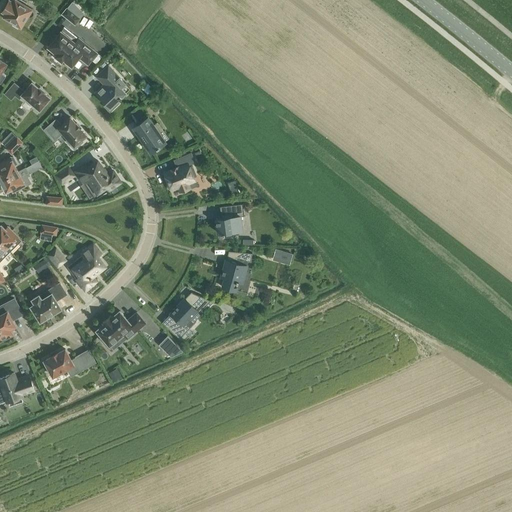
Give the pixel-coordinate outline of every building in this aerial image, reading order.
[(17,0),(9,0),(5,7),(0,14),(13,22),(12,24),(19,28),(20,26),(21,27),(27,16),(28,17),(30,17),(32,17),(33,16),(34,14),(34,13),(34,11),(33,9),(25,5),(26,3),(21,0),(18,0),(18,1),(17,0)] [(62,14),(75,25),(84,13),(72,1),(62,14)] [(79,57),(80,58),(88,65),(97,53),(79,38),(75,43),(61,32),(62,32),(61,31),(60,32),(57,36),(56,34),(50,41),(52,42),(49,46),(48,47),(49,48),(49,47),(57,54),(55,56),(62,61),(63,59),(71,65),(72,66),(72,65),(79,57)] [(98,40),(94,42),(100,51),(104,48),(98,40)] [(104,84),(100,88),(96,93),(107,104),(105,106),(110,111),(119,103),(117,101),(120,98),(120,99),(122,97),(121,97),(125,94),(120,88),(125,83),(108,66),(97,76),(104,84)] [(19,98),(22,95),(40,110),(50,98),(44,92),(39,88),(32,82),(24,92),(14,83),(5,94),(11,99),(15,95),(19,98)] [(51,136),(59,128),(68,139),(67,141),(74,149),(83,142),(81,140),(86,135),(81,129),(82,128),(81,128),(76,123),(77,123),(76,122),(76,123),(70,117),(61,125),(56,119),(45,129),(51,136)] [(157,122),(154,125),(148,117),(133,127),(151,152),(166,142),(164,140),(168,138),(157,122)] [(22,143),(17,137),(6,148),(12,154),(22,143)] [(164,174),(166,177),(164,178),(168,186),(169,186),(171,189),(179,186),(181,192),(190,188),(188,183),(195,180),(194,177),(196,176),(192,166),(190,167),(189,165),(195,162),(191,153),(174,160),(177,167),(169,170),(170,171),(164,174)] [(0,181),(18,172),(11,158),(0,163),(0,181)] [(75,170),(84,183),(89,180),(98,193),(107,187),(109,190),(121,182),(113,171),(107,174),(97,160),(88,167),(85,163),(75,170)] [(68,167),(56,175),(62,184),(74,175),(68,167)] [(25,168),(18,172),(0,181),(0,183),(2,187),(3,186),(6,192),(11,189),(13,192),(30,183),(26,176),(28,175),(25,168)] [(47,196),(46,204),(62,205),(62,198),(47,196)] [(221,218),(216,219),(218,233),(223,232),(223,238),(233,236),(233,231),(242,230),(240,216),(244,216),(242,203),(230,205),(231,217),(222,218),(222,217),(221,218)] [(0,241),(10,252),(21,241),(8,227),(5,229),(1,225),(0,226),(0,241)] [(57,228),(42,225),(41,232),(56,235),(57,228)] [(0,261),(10,252),(0,241),(0,261)] [(85,290),(96,281),(92,276),(105,265),(98,256),(101,253),(94,244),(82,253),(85,258),(73,268),(80,277),(76,279),(85,290)] [(286,260),(290,250),(274,245),(271,255),(286,260)] [(58,267),(66,260),(56,248),(48,255),(58,267)] [(226,259),(225,264),(222,277),(225,278),(223,287),(232,290),(234,280),(236,281),(236,282),(238,282),(238,281),(242,282),(247,265),(245,265),(246,261),(251,262),(252,253),(239,252),(238,260),(237,259),(236,262),(229,260),(226,259)] [(59,297),(66,293),(60,283),(49,289),(51,293),(42,299),(39,295),(32,299),(35,304),(31,306),(40,321),(48,317),(54,313),(61,308),(57,301),(59,297)] [(209,301),(210,300),(199,295),(191,304),(185,298),(183,300),(179,305),(171,313),(179,321),(170,330),(179,339),(189,329),(184,325),(191,317),(192,318),(209,301)] [(0,306),(0,311),(1,314),(0,315),(0,339),(12,333),(10,329),(15,326),(12,320),(23,314),(14,298),(0,306)] [(106,341),(109,345),(123,334),(127,338),(146,323),(137,312),(129,318),(129,319),(128,320),(120,311),(112,317),(110,315),(103,322),(104,323),(97,330),(100,334),(99,336),(104,342),(106,341)] [(148,329),(155,336),(159,332),(152,325),(148,329)] [(159,344),(171,356),(183,351),(167,335),(159,344)] [(76,357),(71,360),(65,349),(58,353),(58,352),(51,356),(44,360),(53,376),(79,362),(83,369),(95,362),(89,350),(76,357)] [(116,365),(107,370),(112,378),(120,373),(116,365)] [(22,395),(21,394),(34,389),(29,377),(21,380),(21,381),(17,382),(14,373),(0,377),(0,381),(3,389),(0,389),(0,396),(1,399),(6,398),(7,401),(22,395)] [(9,406),(23,402),(21,397),(8,402),(9,406)]
